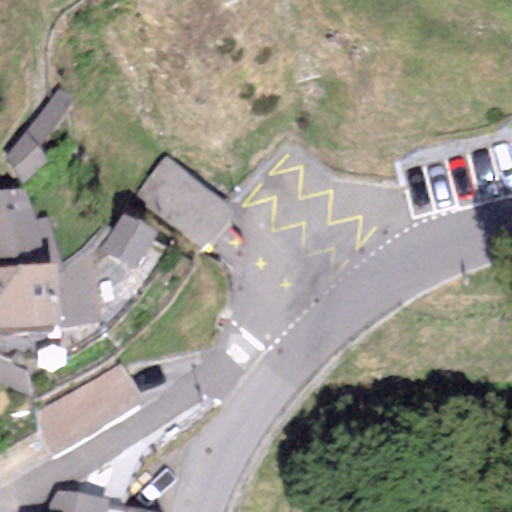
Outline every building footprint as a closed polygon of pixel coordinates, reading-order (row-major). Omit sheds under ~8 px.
[(73,102),(56,90),(23,135),(39,147),(73,102)] [(39,147),(23,135),(5,158),(22,183),(47,163),(39,147)] [(235,212),(164,159),(134,198),(206,251),(235,212)] [(0,194),(0,267),(57,263),(45,221),(33,222),(24,189),(0,194)] [(120,215),(98,252),(135,273),(156,236),(120,215)] [(97,260),(57,263),(0,267),(0,333),(102,325),(97,260)] [(0,338),(0,382),(26,392),(42,350),(0,338)] [(122,363),(31,415),(36,435),(52,456),(145,403),(122,363)] [(53,492),(47,511),(104,511),(106,500),(53,492)]
